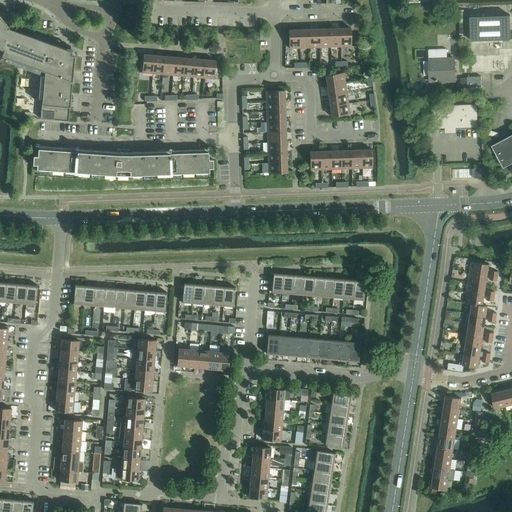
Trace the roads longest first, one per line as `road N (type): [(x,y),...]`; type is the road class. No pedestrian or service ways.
road 1 (residential): [(32,486),(34,340),(51,324),(65,218)]
road 2 (tertiary): [(236,212),(440,207)]
road 3 (residential): [(35,133),(142,143),(234,138)]
road 4 (tertiary): [(65,218),(236,212)]
road 5 (tertiary): [(413,375),(440,207)]
road 6 (residential): [(246,367),(413,375)]
road 7 (residential): [(369,132),(312,133),(311,82),(280,77)]
road 8 (tertiary): [(394,511),(413,375)]
road 9 (residential): [(222,501),(246,367)]
road 10 (residential): [(155,10),(276,10)]
